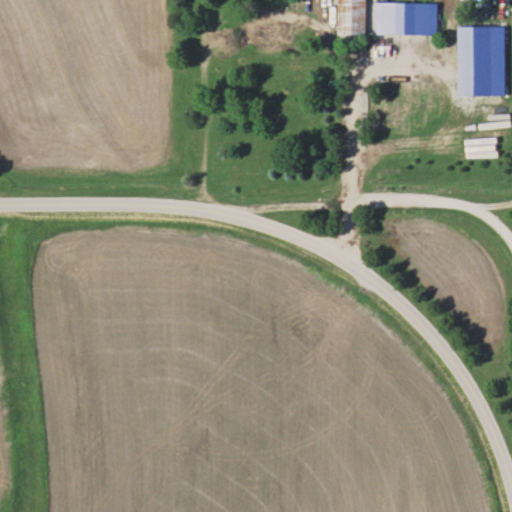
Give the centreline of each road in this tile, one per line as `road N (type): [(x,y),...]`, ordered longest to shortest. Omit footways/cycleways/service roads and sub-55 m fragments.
road 1 (residential): [(511,498),(492,436),(438,340),(323,244),(202,206),(0,203)]
road 2 (residential): [(511,242),(483,211),(441,198),(202,206)]
